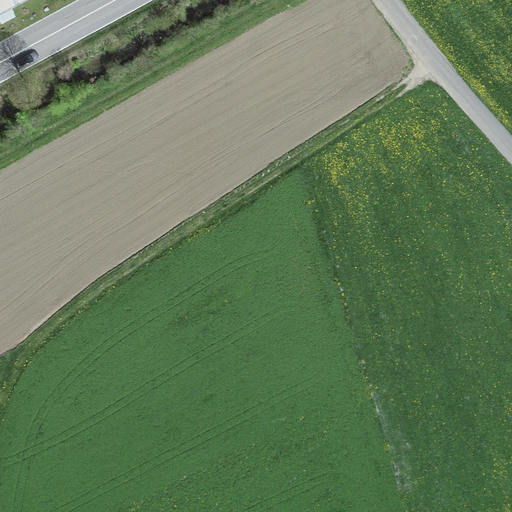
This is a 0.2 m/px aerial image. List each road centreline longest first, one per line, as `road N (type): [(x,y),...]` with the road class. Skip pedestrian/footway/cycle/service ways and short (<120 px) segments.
road 1 (unclassified): [(511,160),(381,0)]
road 2 (secondary): [(113,0),(0,64)]
